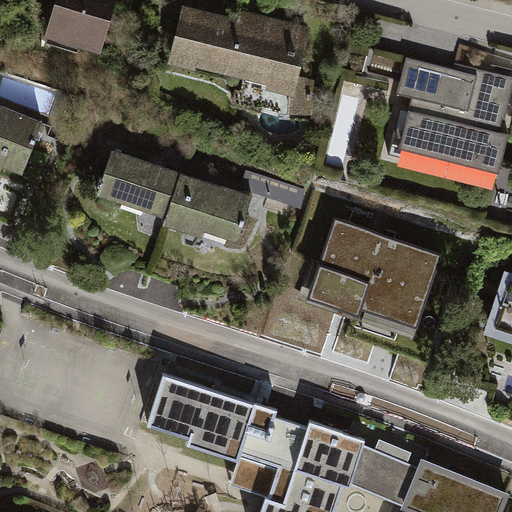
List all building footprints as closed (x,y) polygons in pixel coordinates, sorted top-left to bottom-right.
[(58,0),(49,32),(81,42),(99,48),(113,0),(58,0)] [(184,10),(172,58),(193,63),(195,56),(228,64),(228,67),(231,68),(245,72),(238,102),(266,109),(281,113),(284,102),(299,107),(308,110),(311,110),(311,108),(312,81),(296,77),(307,32),(258,19),(255,28),(184,10)] [(81,42),(49,32),(45,43),(77,52),(81,42)] [(195,56),(193,63),(230,72),(231,68),(228,67),(228,64),(195,56)] [(452,74),(453,69),(406,57),(405,63),(452,74)] [(511,76),(454,62),(453,69),(477,74),(475,80),(491,84),(493,78),(511,83),(511,76)] [(452,74),(405,63),(397,92),(412,96),(409,109),(400,107),(395,125),(404,127),(400,146),(399,150),(455,164),(457,155),(473,159),(501,166),(509,134),(499,132),(503,119),(505,119),(511,90),(511,83),(493,78),(491,84),(475,80),(477,74),(453,69),(452,74)] [(284,102),(281,113),(280,117),(313,120),(314,108),(311,108),(311,110),(308,110),(299,107),(284,102)] [(0,105),(0,151),(4,153),(0,163),(2,164),(22,171),(42,122),(0,105)] [(400,146),(390,144),(388,154),(469,174),(473,159),(457,155),(455,164),(399,150),(400,146)] [(151,202),(170,208),(182,173),(114,150),(115,148),(113,148),(103,175),(101,174),(96,187),(99,188),(98,192),(146,209),(151,202)] [(304,189),(247,171),(242,185),(301,204),(304,189)] [(221,186),(182,173),(170,208),(167,216),(165,222),(184,227),(192,224),(206,229),(236,239),(238,233),(240,234),(252,195),(222,185),(221,186)] [(151,202),(146,209),(167,216),(170,208),(151,202)] [(437,250),(339,218),(316,287),(414,320),(437,250)] [(192,224),(184,227),(185,242),(193,245),(206,229),(192,224)] [(511,276),(508,275),(490,328),(511,335),(511,276)] [(254,404),(164,374),(150,419),(190,432),(188,438),(239,455),(241,450),(280,463),(278,467),(269,495),(267,495),(261,511),(332,511),(343,481),(351,483),(351,481),(422,511),(421,511),(498,511),(506,493),(423,459),(421,466),(364,442),(365,437),(311,420),(309,427),(274,415),(276,409),(255,402),(254,404)] [(230,483),(267,495),(269,495),(278,467),(239,455),(230,483)]
